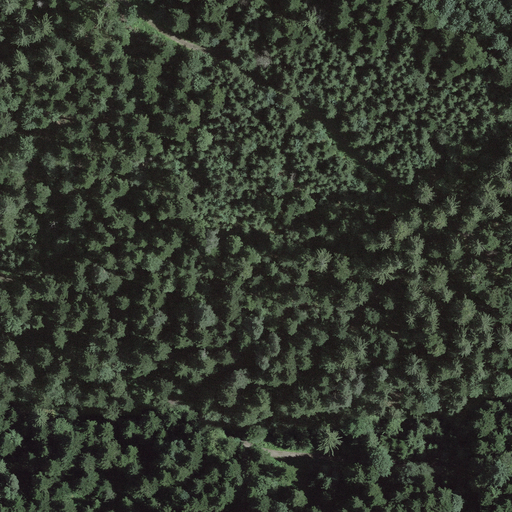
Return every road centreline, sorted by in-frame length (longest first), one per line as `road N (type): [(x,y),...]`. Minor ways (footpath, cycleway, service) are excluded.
road 1 (track): [(511,459),(399,465),(255,448),(114,360),(0,273)]
road 2 (track): [(511,260),(362,158),(297,95),(126,0)]
